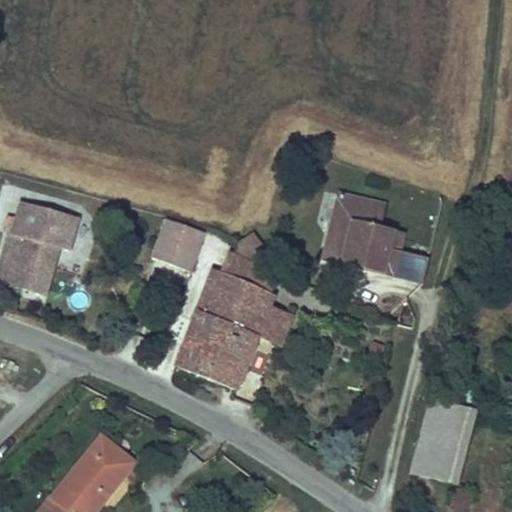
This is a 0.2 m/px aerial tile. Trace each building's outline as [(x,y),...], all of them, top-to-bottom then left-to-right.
[(334,254),(352,258),(393,269),(403,271),(407,244),(410,225),(391,221),(396,201),(349,190),(334,254)] [(74,244),(85,211),(32,193),(23,222),(29,225),(11,271),(43,283),(60,238),(74,244)] [(194,266),(204,227),(167,215),(155,254),(194,266)] [(0,266),(11,271),(29,225),(23,222),(10,218),(0,246),(0,266)] [(229,267),(282,288),(290,265),(238,244),(229,267)] [(186,363),(247,385),(269,322),(278,298),(282,288),(229,267),(222,264),(186,363)] [(293,329),(299,304),(278,298),(269,322),(293,329)] [(474,413),(436,403),(417,476),(452,486),(455,487),(474,413)] [(100,511),(97,509),(148,447),(114,421),(65,482),(49,502),(62,511),(100,511)] [(455,487),(452,486),(449,503),(463,507),(467,490),(455,487)]
